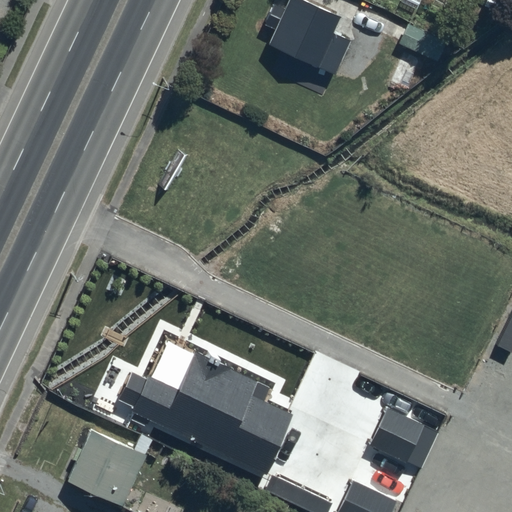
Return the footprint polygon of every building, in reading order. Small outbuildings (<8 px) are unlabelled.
[(331,71),(347,36),(330,28),(338,12),(313,0),(283,0),(281,4),(272,0),(270,0),(261,20),(270,25),(264,38),(331,71)] [(404,18),(395,38),(434,57),(444,38),(404,18)] [(402,49),(387,79),(406,88),(421,57),(402,49)] [(377,330),(370,345),(444,378),(451,363),(377,330)] [(86,424),(62,475),(119,503),(144,451),(86,424)]
